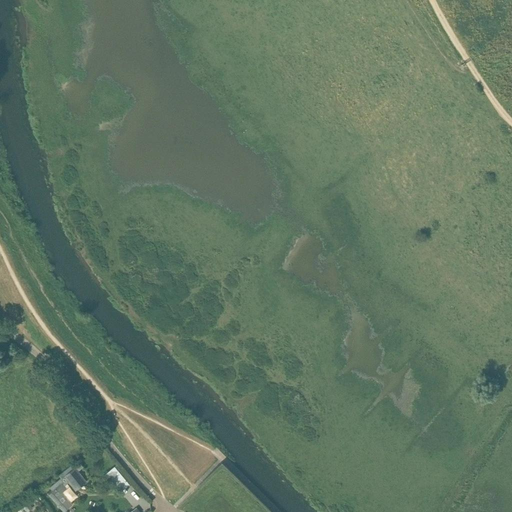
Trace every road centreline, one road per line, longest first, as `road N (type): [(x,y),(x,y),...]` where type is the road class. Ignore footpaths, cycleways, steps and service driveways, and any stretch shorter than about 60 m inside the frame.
road 1 (unclassified): [(169,508),(34,350),(0,326)]
road 2 (track): [(431,0),(511,124)]
